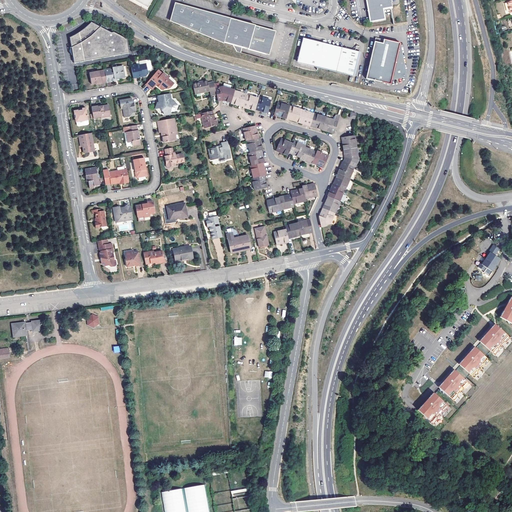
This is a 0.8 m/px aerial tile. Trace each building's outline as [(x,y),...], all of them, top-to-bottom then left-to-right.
[(131,0),(147,9),(152,0),(131,0)] [(366,0),(370,22),(385,19),(383,9),(391,7),(389,0),(366,0)] [(170,22),(173,23),(180,6),(219,22),(218,24),(224,26),(229,27),(231,19),(179,5),(175,4),(170,22)] [(180,6),(173,23),(212,39),(213,38),(225,42),(224,43),(233,45),(237,52),(242,53),(243,48),(267,54),(274,30),(231,19),(229,27),(224,26),(218,24),(219,22),(180,6)] [(73,60),(128,51),(125,37),(113,30),(110,30),(90,20),(88,22),(86,24),(81,28),(76,32),(69,35),(73,60)] [(378,38),(365,78),(389,85),(391,81),(401,80),(401,77),(406,77),(402,49),(400,49),(401,45),(378,38)] [(360,51),(306,39),(300,63),(320,67),(352,75),(355,75),(360,51)] [(137,63),(131,64),(134,77),(139,76),(139,75),(143,74),(144,75),(147,74),(148,73),(148,69),(150,69),(152,67),(150,59),(148,58),(145,59),(146,63),(140,64),(137,65),(137,63)] [(107,82),(116,80),(115,79),(119,78),(125,77),(123,65),(112,67),(113,68),(105,69),(105,70),(107,82)] [(107,82),(105,70),(90,73),(92,84),(97,83),(101,82),(101,84),(107,83),(107,82)] [(169,76),(163,71),(162,73),(157,70),(146,85),(152,89),(156,83),(158,84),(157,86),(160,88),(161,87),(164,89),(165,89),(166,88),(167,88),(169,85),(170,86),(176,79),(170,75),(169,76)] [(210,97),(217,96),(216,89),(214,83),(207,84),(206,82),(193,85),(195,95),(209,92),(210,97)] [(223,100),(231,103),(235,91),(236,86),(226,83),(225,88),(216,89),(217,96),(218,101),(223,100)] [(247,95),(235,91),(231,103),(237,105),(243,107),(247,95)] [(247,95),(243,107),(249,109),(255,111),(256,110),(259,99),(259,98),(259,97),(258,95),(249,92),(247,93),(247,95)] [(169,94),(158,96),(159,103),(157,103),(156,109),(160,108),(164,113),(164,115),(170,114),(170,112),(172,106),(176,105),(172,100),(171,101),(169,94)] [(122,103),(123,107),(125,118),(135,116),(134,111),(133,106),(134,106),(133,101),(132,102),(131,97),(119,99),(120,103),(122,103)] [(259,99),(256,110),(262,112),(267,113),(271,101),(259,98),(259,99)] [(278,103),(274,115),(280,117),(286,119),(290,107),(278,103)] [(104,107),(100,108),(100,107),(92,108),(95,120),(102,119),(102,120),(112,118),(110,107),(104,108),(104,107)] [(302,111),(290,107),(286,119),(292,121),(298,123),(302,111)] [(83,111),(80,112),(76,112),(76,115),(77,120),(77,123),(78,128),(79,129),(89,127),(90,126),(89,121),(87,109),(83,110),(83,111)] [(216,119),(216,118),(214,118),(212,111),(202,114),(205,128),(217,126),(218,126),(216,119)] [(314,114),(302,111),(298,123),(304,125),(310,127),(313,115),(314,114)] [(325,118),(313,115),(310,127),(315,128),(322,130),(325,118)] [(165,139),(165,142),(166,143),(180,140),(177,140),(176,135),(178,135),(174,118),(160,121),(162,127),(159,128),(161,133),(162,133),(164,133),(165,137),(164,137),(165,139)] [(334,134),(338,122),(325,118),(322,130),(327,132),(334,134)] [(128,142),(132,141),(133,141),(134,146),(141,144),(140,139),(141,139),(142,138),(141,136),(140,136),(139,136),(139,134),(138,135),(137,125),(128,127),(129,132),(126,133),(127,137),(128,137),(128,142)] [(256,126),(244,129),(246,141),(247,141),(259,139),(257,133),(256,126)] [(83,145),(83,147),(85,154),(95,152),(92,134),(80,137),(81,145),(83,145)] [(343,145),(344,151),(357,149),(355,137),(343,139),(343,145)] [(259,139),(247,141),(250,153),(261,151),(262,151),(261,144),(260,138),(259,139)] [(282,140),(277,151),(283,154),(288,156),(289,153),(293,144),(282,140)] [(301,158),(305,148),(306,147),(294,142),(293,144),(289,153),(295,156),(301,158)] [(221,144),(222,148),(224,158),(225,159),(231,158),(227,143),(221,144)] [(168,168),(174,167),(173,164),(176,164),(185,162),(183,154),(177,156),(176,153),(174,153),(173,148),(166,150),(167,157),(166,157),(168,168)] [(224,158),(222,148),(215,150),(214,149),(211,150),(209,150),(211,161),(219,160),(219,159),(224,158)] [(300,160),(306,162),(311,165),(312,164),(316,153),(305,148),(301,158),(300,160)] [(357,149),(344,151),(345,156),(345,158),(343,163),(354,167),(355,168),(359,160),(357,149)] [(263,157),(261,151),(250,153),(249,153),(251,166),(263,163),(264,163),(263,157)] [(317,152),(316,153),(312,164),(318,166),(323,168),(328,157),(317,152)] [(144,159),(134,160),(137,178),(147,176),(144,159)] [(264,170),(263,163),(251,166),(250,166),(253,178),(264,176),(265,175),(264,170)] [(338,174),(349,179),(354,167),(343,163),(341,168),(338,174)] [(87,176),(88,183),(90,190),(95,189),(95,187),(99,186),(98,181),(99,179),(99,176),(97,175),(96,169),(85,170),(86,177),(87,176)] [(106,185),(120,183),(122,183),(123,184),(129,182),(127,170),(110,173),(109,171),(104,172),(106,185)] [(336,180),(333,186),(344,191),(345,191),(350,179),(349,179),(338,174),(336,180)] [(253,178),(252,178),(255,190),(267,188),(266,182),(264,176),(253,178)] [(314,184),(308,185),(302,186),(302,189),(304,198),(317,196),(314,184)] [(327,197),(328,197),(339,202),(344,191),(333,186),(330,191),(327,197)] [(291,195),(293,203),(305,201),(304,198),(302,189),(296,190),(290,191),(291,195)] [(285,196),(278,197),(278,198),(281,210),(294,207),(293,203),(291,195),(285,196)] [(326,201),(322,209),(335,214),(340,203),(339,202),(328,197),(326,201)] [(273,199),(266,201),(269,213),(281,210),(278,198),(273,199)] [(147,205),(142,206),(135,208),(138,219),(144,217),(144,219),(150,218),(150,216),(155,215),(152,202),(147,203),(147,204),(147,205)] [(184,205),(166,208),(169,221),(186,217),(184,205)] [(124,209),(123,209),(123,210),(120,210),(120,209),(120,208),(115,209),(115,213),(116,220),(122,219),(123,222),(133,220),(131,207),(130,208),(124,209)] [(319,217),(322,227),(330,225),(335,214),(322,209),(321,212),(319,217)] [(98,224),(99,229),(107,228),(105,212),(101,212),(101,210),(93,211),(94,215),(97,215),(97,219),(98,224)] [(213,238),(222,236),(217,215),(208,217),(209,220),(206,220),(207,226),(209,226),(210,225),(211,227),(209,227),(210,230),(211,230),(213,238)] [(297,224),(300,235),(308,233),(312,232),(310,220),(297,223),(297,224)] [(260,235),(257,236),(260,246),(262,245),(268,244),(264,226),(258,227),(258,224),(256,225),(255,225),(257,232),(259,231),(260,235)] [(286,230),(288,239),(300,236),(300,235),(297,224),(285,226),(286,230)] [(288,239),(286,230),(274,232),(277,245),(289,242),(288,239)] [(247,236),(234,239),(232,233),(227,234),(228,240),(231,253),(250,249),(247,236)] [(112,250),(111,245),(107,245),(106,240),(98,242),(99,251),(101,251),(101,252),(101,253),(100,253),(101,260),(102,259),(103,261),(101,262),(102,265),(105,267),(109,266),(109,267),(111,268),(116,267),(117,265),(116,261),(114,260),(113,254),(112,254),(111,250),(112,250)] [(495,256),(500,249),(494,245),(489,252),(490,253),(486,259),(482,265),(480,264),(478,267),(484,271),(486,268),(492,272),(501,260),(495,256)] [(189,247),(173,250),(175,261),(191,258),(189,247)] [(143,253),(145,264),(155,262),(155,264),(164,262),(162,251),(153,253),(153,251),(143,253)] [(140,265),(138,252),(134,253),(133,253),(133,254),(126,256),(126,260),(127,268),(134,266),(133,265),(135,265),(136,266),(140,265)] [(511,297),(500,317),(507,321),(509,324),(511,323),(511,297)] [(98,317),(92,315),(87,319),(88,325),(94,328),(99,324),(98,317)] [(41,320),(12,324),(14,336),(26,335),(26,330),(33,329),(33,331),(42,330),(41,320)] [(499,326),(496,325),(481,343),(478,346),(476,348),(460,366),(458,368),(455,371),(440,389),(441,392),(442,391),(443,394),(445,393),(454,402),(458,397),(458,395),(463,389),(466,389),(470,384),(465,380),(468,377),(470,375),(475,379),(479,374),(478,372),(484,366),(486,366),(490,361),(486,357),(488,354),(491,352),(495,356),(499,351),(499,349),(504,343),(507,343),(511,338),(502,330),(502,328),(499,328),(499,326)] [(0,358),(9,357),(8,350),(0,350),(0,358)] [(445,412),(449,407),(433,393),(418,410),(434,425),(438,420),(437,418),(443,412),(445,412)] [(209,511),(205,484),(161,492),(164,511),(209,511)]
